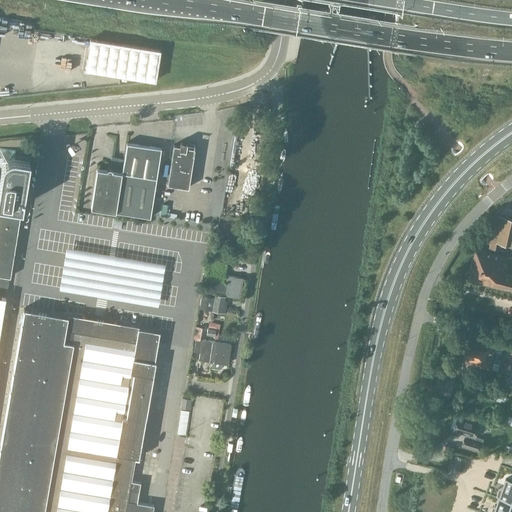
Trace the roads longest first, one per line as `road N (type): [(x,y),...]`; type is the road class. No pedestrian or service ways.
road 1 (unclassified): [(266,75),(277,100),(210,511)]
road 2 (primary): [(347,511),(397,273),(453,184),(511,132)]
road 3 (unclassified): [(382,511),(430,278),(463,227),(511,180)]
road 4 (primary): [(157,0),(511,51)]
road 5 (unclassified): [(0,119),(207,98),(266,75)]
road 6 (unknown): [(184,313),(161,511)]
road 7 (primary): [(511,18),(381,0)]
